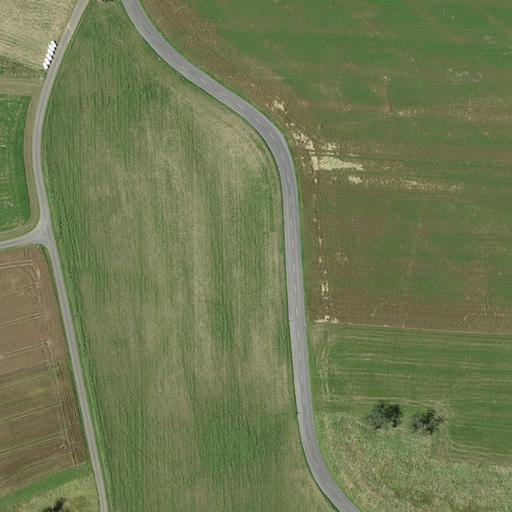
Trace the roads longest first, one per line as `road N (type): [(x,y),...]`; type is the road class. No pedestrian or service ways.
road 1 (secondary): [(350,511),(309,443),(282,154),(264,125),(166,51),(128,0)]
road 2 (track): [(103,511),(35,154),(50,76),(84,0)]
